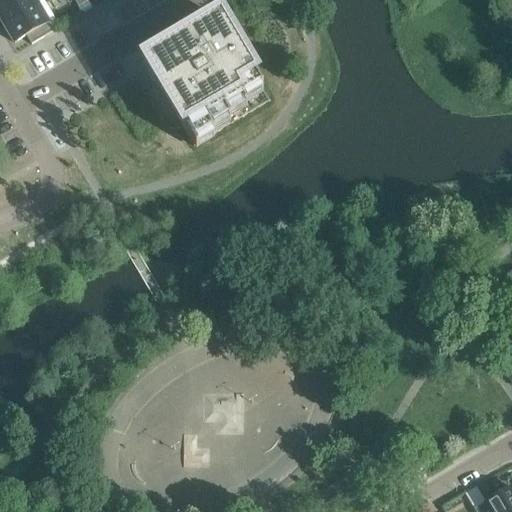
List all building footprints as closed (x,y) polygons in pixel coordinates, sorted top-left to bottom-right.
[(35,5),(32,0),(1,0),(0,1),(0,21),(2,25),(35,5)] [(2,25),(14,45),(25,38),(30,46),(52,33),(50,30),(58,25),(43,0),(35,5),(2,25)] [(72,0),(77,8),(87,3),(85,0),(72,0)] [(144,65),(193,148),(270,102),(220,19),(172,48),(144,65)] [(476,511),(511,511),(511,489),(476,511)]
